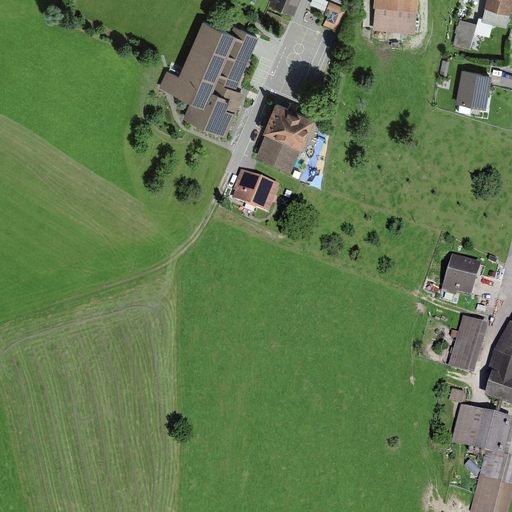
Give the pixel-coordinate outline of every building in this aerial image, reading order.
[(300,0),(271,0),(269,5),(294,16),(300,0)] [(329,2),(324,0),(312,0),(311,5),(325,11),(329,2)] [(418,0),(374,0),(374,8),(375,8),(373,30),(415,34),(418,0)] [(511,8),(511,0),(487,0),(483,19),(480,18),(476,34),(489,37),(492,24),(507,28),(511,8)] [(348,10),(330,2),(327,8),(331,10),(339,13),(335,24),(326,20),(324,25),(339,31),(348,10)] [(339,13),(331,10),(326,20),(335,24),(339,13)] [(263,24),(251,19),(248,26),(260,31),(263,24)] [(477,24),(460,20),(454,45),(470,49),(477,24)] [(179,76),(167,71),(159,89),(192,103),(186,119),(225,136),(244,94),(236,91),(259,38),(231,25),(228,33),(203,22),(179,76)] [(492,77),(462,71),(456,105),(486,110),(492,77)] [(316,120),(276,104),(263,134),(266,135),(257,158),(292,172),(301,151),(303,151),(316,120)] [(280,189),(242,173),(233,192),(236,193),(233,200),(269,215),(280,189)] [(482,267),(453,258),(442,294),(457,298),(458,295),(472,299),(482,267)] [(490,328),(464,320),(448,369),(474,377),(490,328)] [(493,376),(485,401),(511,410),(511,324),(494,352),(489,374),(493,376)] [(451,399),(462,402),(465,391),(454,388),(451,399)] [(511,420),(461,407),(451,446),(486,455),(471,511),(507,511),(511,494),(511,420)]
